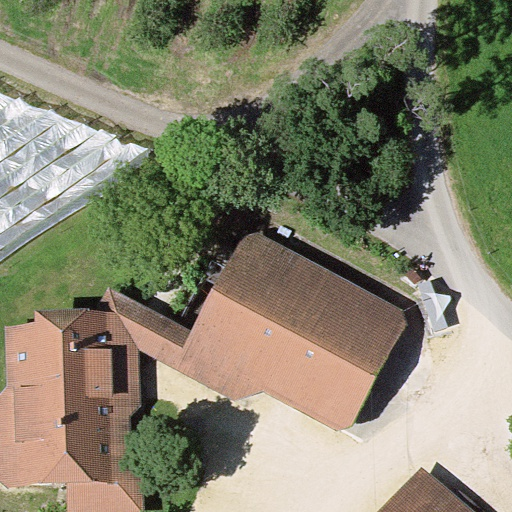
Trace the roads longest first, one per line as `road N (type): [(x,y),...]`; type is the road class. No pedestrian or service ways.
road 1 (track): [(0,62),(199,144),(397,246),(454,263)]
road 2 (unclassified): [(420,0),(416,149),(454,263),(511,321)]
road 3 (track): [(391,0),(273,110),(199,144)]
